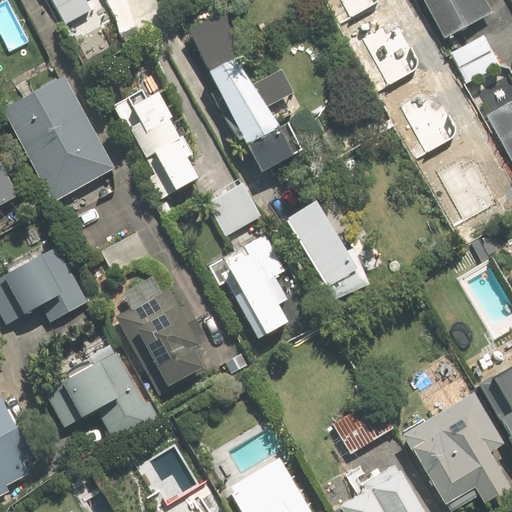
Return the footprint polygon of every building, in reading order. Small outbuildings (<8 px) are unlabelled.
[(424,0),(446,38),(490,13),(483,0),(424,0)] [(502,65),(484,33),(449,53),(467,85),(502,65)] [(203,72),(259,171),(289,154),(233,55),(203,72)] [(0,110),(0,114),(51,203),(114,167),(61,76),(0,110)] [(111,114),(160,200),(202,176),(190,156),(152,91),(111,114)] [(511,164),(511,97),(483,114),(511,164)] [(0,209),(15,202),(0,173),(0,209)] [(206,206),(223,238),(260,218),(243,187),(206,206)] [(358,273),(315,206),(285,225),(328,292),(358,273)] [(137,236),(104,252),(116,274),(148,257),(137,236)] [(215,264),(255,342),(288,325),(278,306),(284,303),(272,278),(283,272),(265,238),(215,264)] [(59,250),(0,280),(0,318),(6,330),(42,312),(47,322),(86,302),(59,250)] [(118,316),(159,397),(205,374),(193,351),(200,347),(197,341),(202,339),(185,305),(180,308),(170,289),(118,316)] [(145,406),(116,355),(45,395),(65,430),(96,411),(117,447),(159,423),(148,404),(145,406)] [(511,364),(478,384),(509,437),(506,438),(511,447),(511,364)] [(400,433),(442,505),(472,487),(480,500),(504,486),(485,452),(500,443),(471,393),(400,433)] [(330,422),(348,453),(392,429),(373,397),(330,422)] [(0,497),(9,492),(7,488),(29,477),(23,467),(31,463),(0,402),(0,497)] [(307,511),(277,460),(226,489),(239,511),(307,511)] [(337,506),(340,511),(419,511),(392,465),(353,488),(357,495),(337,506)]
